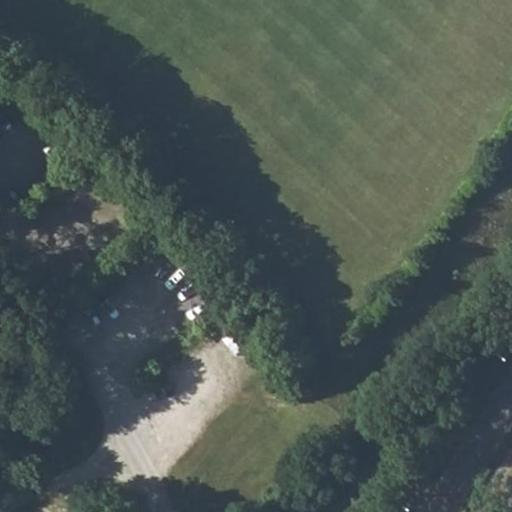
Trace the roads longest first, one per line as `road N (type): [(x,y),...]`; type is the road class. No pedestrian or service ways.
road 1 (track): [(0,511),(131,449)]
road 2 (tertiary): [(440,511),(511,400)]
